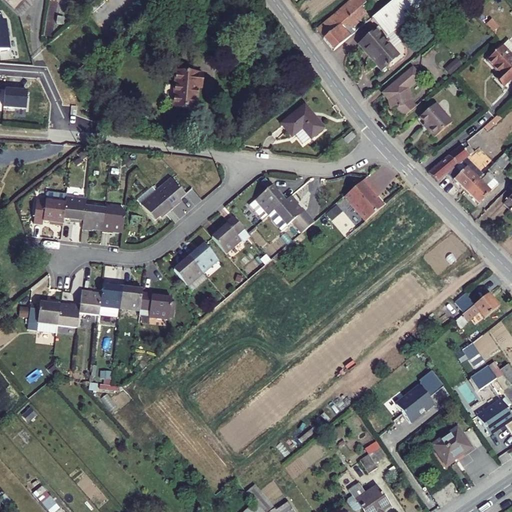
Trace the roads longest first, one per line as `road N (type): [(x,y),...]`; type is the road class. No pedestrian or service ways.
road 1 (residential): [(249,160),(225,194),(152,253),(127,258),(33,247)]
road 2 (tertiary): [(377,138),(511,273)]
road 3 (residential): [(249,160),(70,140)]
road 4 (tertiary): [(273,0),(377,138)]
road 5 (residential): [(377,138),(329,167),(249,160)]
